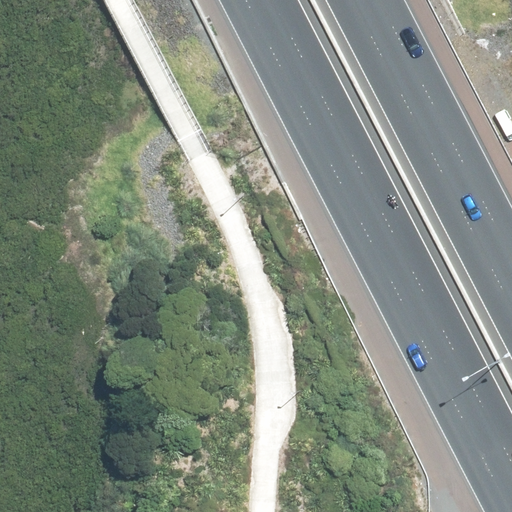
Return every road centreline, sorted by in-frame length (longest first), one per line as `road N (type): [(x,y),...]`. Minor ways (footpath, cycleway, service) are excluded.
road 1 (motorway): [(511,491),(257,0)]
road 2 (motorway): [(363,0),(511,288)]
